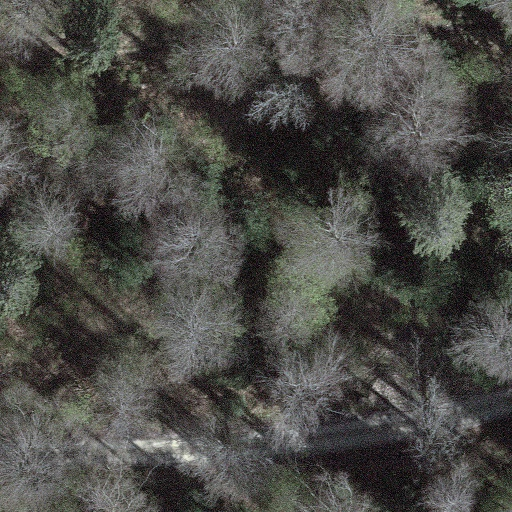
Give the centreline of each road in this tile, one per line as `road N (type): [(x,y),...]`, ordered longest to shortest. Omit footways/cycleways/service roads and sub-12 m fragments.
road 1 (unclassified): [(0,446),(283,437),(450,417),(511,397)]
road 2 (track): [(0,49),(79,45),(212,18),(462,0)]
